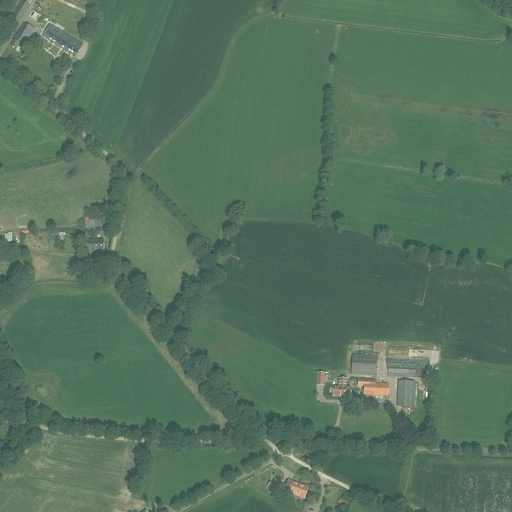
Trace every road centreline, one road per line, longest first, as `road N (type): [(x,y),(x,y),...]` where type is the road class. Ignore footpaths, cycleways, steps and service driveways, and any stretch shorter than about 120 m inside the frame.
road 1 (unclassified): [(280,455),(251,431),(113,261),(123,185),(115,165),(0,64)]
road 2 (unclassified): [(511,452),(311,445),(280,455)]
road 3 (track): [(395,511),(285,453)]
